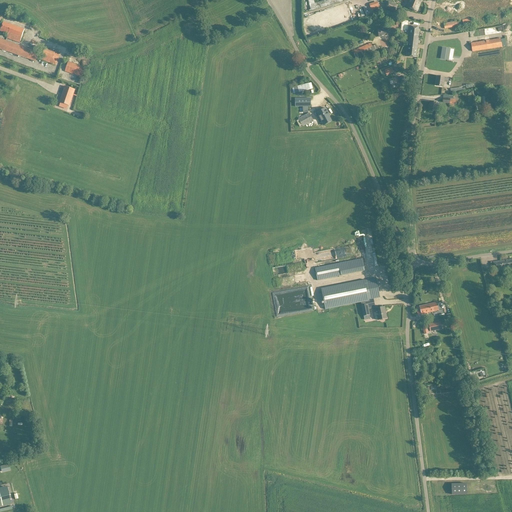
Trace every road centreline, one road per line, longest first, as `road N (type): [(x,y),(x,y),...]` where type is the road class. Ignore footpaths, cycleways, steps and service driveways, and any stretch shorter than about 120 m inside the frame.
road 1 (unclassified): [(413,257),(346,115),(308,71),(269,0)]
road 2 (unclassified): [(413,257),(408,169),(433,0)]
road 3 (unclassified): [(428,511),(407,339),(413,264)]
